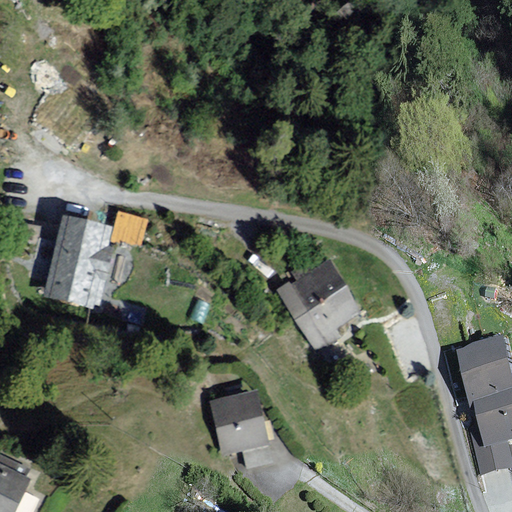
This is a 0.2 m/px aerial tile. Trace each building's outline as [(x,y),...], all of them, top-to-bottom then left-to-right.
[(39,230),(34,262),(51,265),(56,232),(39,230)] [(108,240),(60,230),(45,304),(93,314),(100,285),(107,286),(112,261),(104,259),(108,240)] [(357,324),(328,272),(284,296),(317,356),(336,346),(332,338),(357,324)] [(511,396),(509,397),(501,355),(459,363),(467,404),(474,403),(481,440),(474,441),(481,480),(511,474),(506,450),(511,449),(511,396)] [(263,450),(250,398),(208,409),(221,460),(263,450)] [(16,483),(21,473),(0,463),(0,511),(12,511),(24,487),(16,483)]
